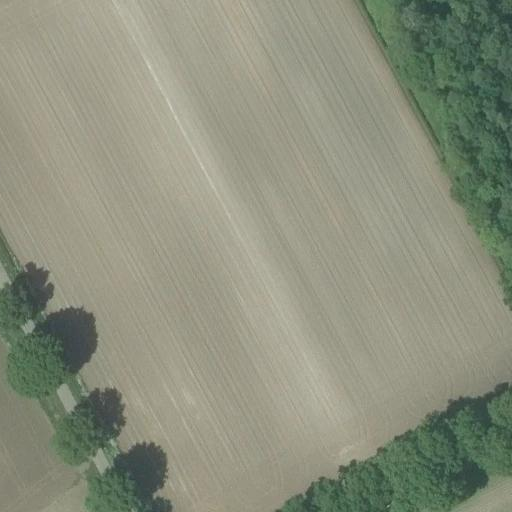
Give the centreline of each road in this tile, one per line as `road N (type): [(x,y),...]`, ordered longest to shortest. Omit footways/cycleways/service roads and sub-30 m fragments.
road 1 (unclassified): [(121,511),(0,284)]
road 2 (track): [(370,511),(511,439)]
